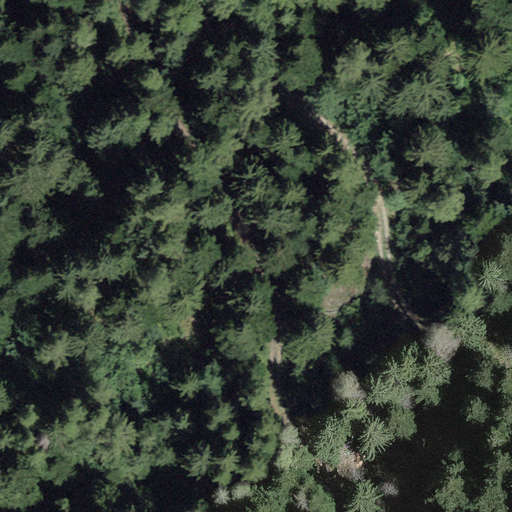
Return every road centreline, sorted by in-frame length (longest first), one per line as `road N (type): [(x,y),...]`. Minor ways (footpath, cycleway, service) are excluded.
road 1 (track): [(347,511),(279,414),(279,304),(270,278),(124,0)]
road 2 (track): [(193,0),(254,73),(349,147),(375,186),(392,283),(417,327),(480,370),(511,375)]
